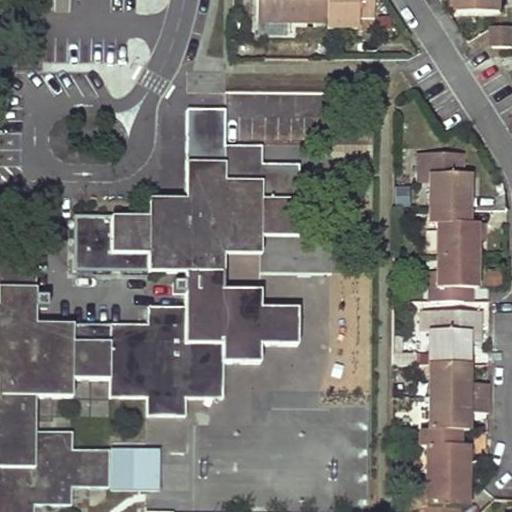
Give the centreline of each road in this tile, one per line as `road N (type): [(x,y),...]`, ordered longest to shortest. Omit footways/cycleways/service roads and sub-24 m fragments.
road 1 (residential): [(141,103),(53,103),(38,114),(36,138),(42,156),(63,168),(125,168),(137,152)]
road 2 (residential): [(511,160),(407,0)]
